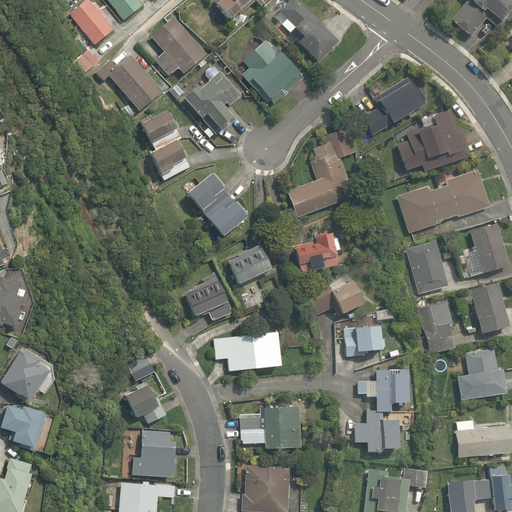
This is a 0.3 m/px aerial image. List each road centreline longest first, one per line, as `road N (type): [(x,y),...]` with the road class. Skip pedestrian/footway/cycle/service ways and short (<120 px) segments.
road 1 (track): [(156,322),(0,35)]
road 2 (residential): [(211,511),(204,417),(156,322)]
road 3 (tertiary): [(395,27),(490,106),(511,149)]
road 4 (residential): [(271,145),(395,27)]
road 5 (unknown): [(204,417),(322,394)]
